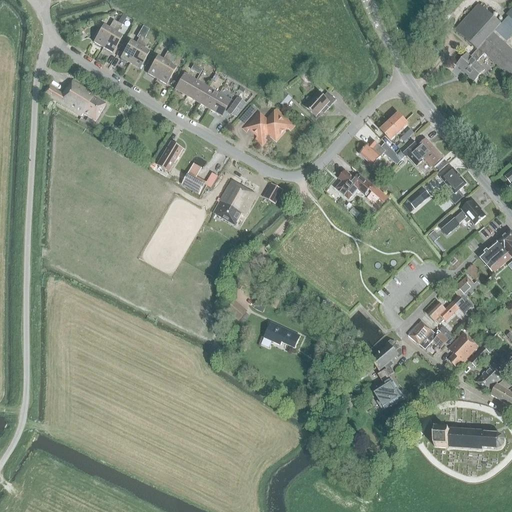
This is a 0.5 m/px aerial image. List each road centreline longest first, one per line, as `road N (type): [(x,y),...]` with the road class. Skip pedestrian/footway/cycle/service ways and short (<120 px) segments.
road 1 (unclassified): [(0,472),(26,409),(35,88),(46,43)]
road 2 (unclassified): [(407,78),(318,166),(284,176),(46,43)]
road 3 (tertiary): [(511,213),(407,78)]
road 4 (residential): [(400,334),(511,223)]
road 5 (residential): [(400,334),(452,379),(511,412)]
